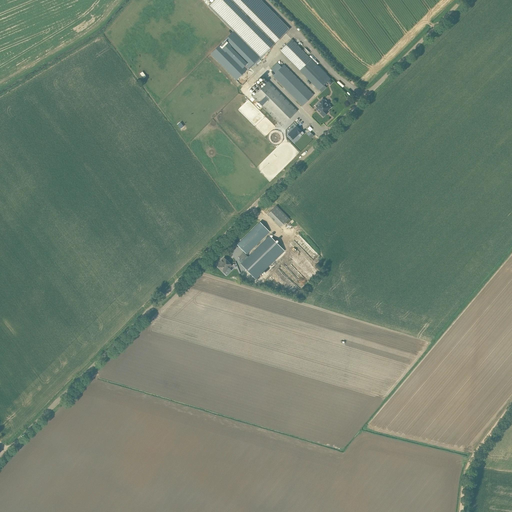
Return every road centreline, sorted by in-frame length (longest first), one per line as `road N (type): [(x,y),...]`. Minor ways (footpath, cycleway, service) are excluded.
road 1 (unclassified): [(0,458),(461,0)]
road 2 (track): [(461,511),(468,466),(511,404)]
